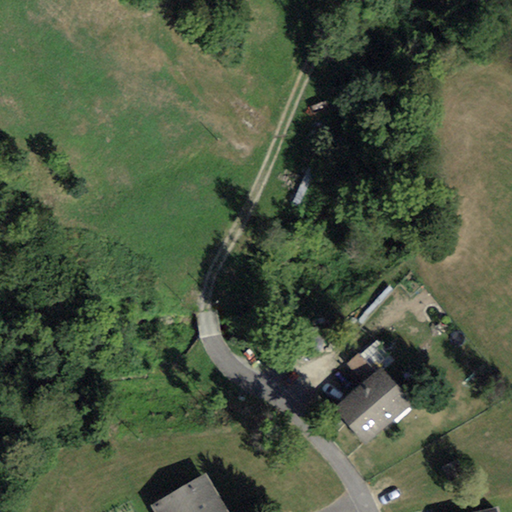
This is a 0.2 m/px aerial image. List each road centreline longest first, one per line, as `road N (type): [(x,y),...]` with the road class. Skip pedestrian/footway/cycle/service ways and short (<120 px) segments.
road 1 (track): [(229,248),(276,158),(339,0)]
road 2 (residential): [(369,511),(331,453),(228,367),(215,331)]
